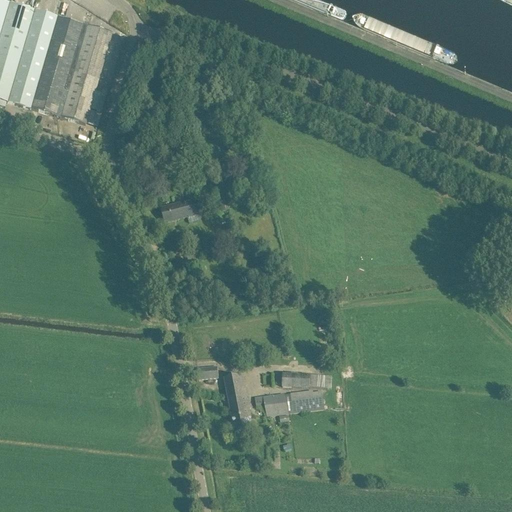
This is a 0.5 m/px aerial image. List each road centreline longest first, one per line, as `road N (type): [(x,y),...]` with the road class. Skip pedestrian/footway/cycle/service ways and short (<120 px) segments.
road 1 (unclassified): [(511,164),(273,70),(135,33)]
road 2 (unclassified): [(205,511),(163,280),(115,187),(107,154)]
road 3 (unclassified): [(107,154),(135,33)]
